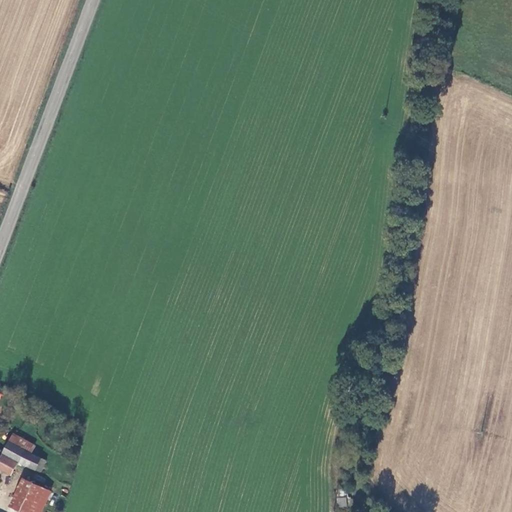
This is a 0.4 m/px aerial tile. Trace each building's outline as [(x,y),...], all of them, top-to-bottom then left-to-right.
[(27,434),(21,444),(37,453),(42,456),(48,446),(27,434)] [(19,443),(12,455),(5,469),(19,478),(28,462),(31,463),(37,453),(21,444),(19,443)] [(0,477),(5,469),(12,455),(4,451),(0,456),(0,455),(0,477)] [(37,453),(31,463),(34,465),(33,466),(51,475),(57,465),(42,456),(37,453)] [(51,511),(60,497),(38,486),(23,511),(51,511)] [(352,490),(337,489),(336,505),(350,507),(352,490)]
